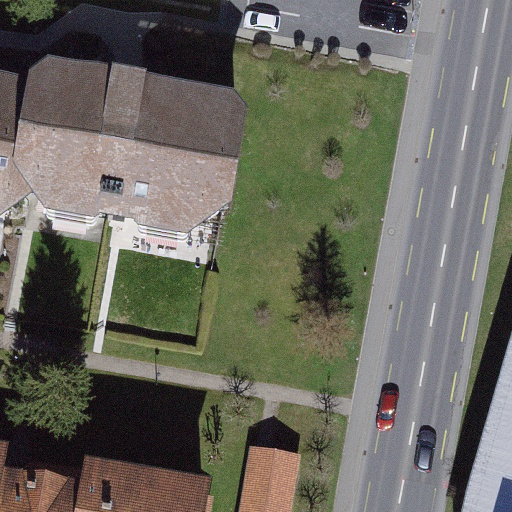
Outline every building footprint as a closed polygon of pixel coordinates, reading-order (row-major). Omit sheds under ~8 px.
[(70,59),(50,80),(39,169),(57,196),(67,211),(209,237),(261,208),(274,116),(269,98),(70,59)] [(50,80),(0,71),(0,224),(5,225),(57,196),(39,169),(50,80)] [(511,511),(511,385),(475,511),(511,511)] [(36,447),(0,441),(0,511),(6,511),(7,511),(25,511),(33,471),(36,447)] [(246,511),(300,511),(309,461),(257,452),(246,511)] [(114,460),(109,485),(103,511),(239,511),(245,484),(114,460)] [(7,511),(6,511),(103,511),(109,485),(33,471),(25,511),(7,511)]
